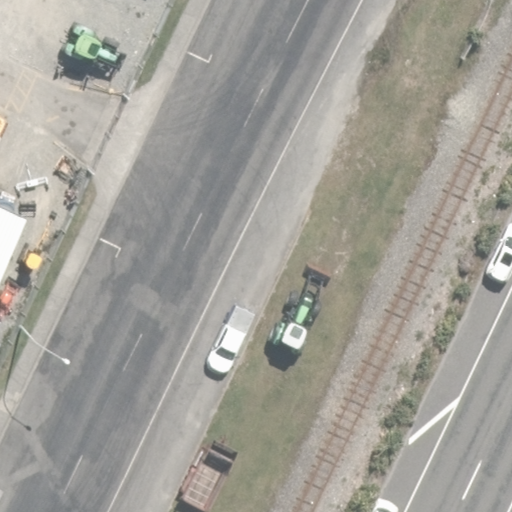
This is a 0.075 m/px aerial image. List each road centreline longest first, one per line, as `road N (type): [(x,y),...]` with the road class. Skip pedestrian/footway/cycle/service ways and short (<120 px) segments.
road 1 (residential): [(316,0),(66,511)]
road 2 (primary): [(457,511),(511,397)]
